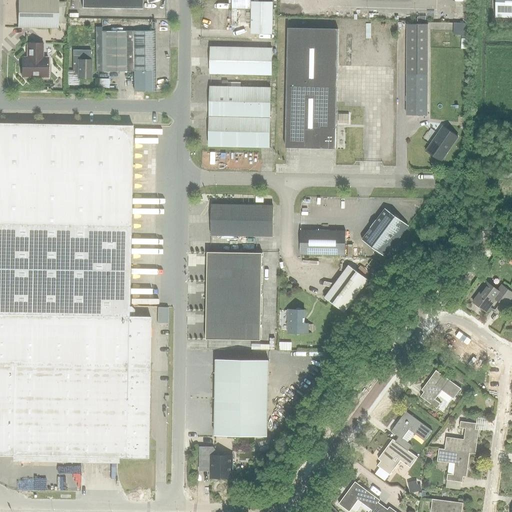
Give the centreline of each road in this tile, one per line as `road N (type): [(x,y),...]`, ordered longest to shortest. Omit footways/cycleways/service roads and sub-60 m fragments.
road 1 (residential): [(276,511),(426,324),(453,317),(508,354)]
road 2 (unclassified): [(176,505),(181,178)]
road 3 (unclassified): [(181,107),(0,104)]
road 4 (unclassified): [(176,505),(0,503)]
road 5 (residential): [(486,511),(508,354)]
road 6 (unclassified): [(439,181),(288,179)]
